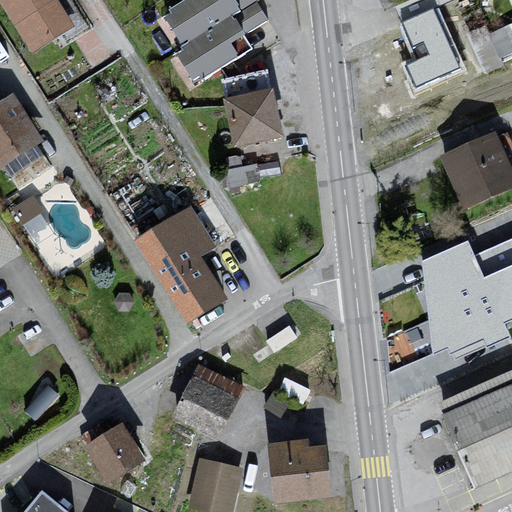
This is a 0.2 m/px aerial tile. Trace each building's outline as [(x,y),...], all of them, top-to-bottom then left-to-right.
[(54,0),(0,0),(0,16),(28,57),(70,32),(54,0)] [(190,0),(161,19),(196,84),(251,52),(243,41),(270,27),(257,11),(267,5),(263,0),(226,0),(213,8),(207,0),(190,0)] [(380,0),(386,13),(417,0),(380,0)] [(438,10),(402,26),(412,47),(425,41),(431,54),(403,66),(413,88),(463,66),(438,10)] [(270,93),(220,102),(229,147),(279,138),(270,93)] [(0,94),(0,173),(43,154),(15,101),(5,105),(0,94)] [(511,183),(495,138),(433,164),(456,219),(511,193),(511,183)] [(15,206),(37,238),(55,226),(33,194),(15,206)] [(188,211),(135,243),(184,330),(224,303),(203,260),(214,252),(188,211)] [(511,239),(474,256),(468,242),(424,262),(433,354),(449,347),(455,361),(509,337),(502,322),(511,317),(511,239)] [(170,424),(215,442),(243,388),(197,370),(170,424)] [(511,374),(442,405),(478,487),(511,472),(511,374)] [(285,377),(280,391),(304,399),(309,385),(285,377)] [(77,450),(101,487),(144,467),(119,427),(77,450)] [(303,446),(262,449),(268,509),(328,502),(322,452),(304,453),(303,446)] [(235,511),(244,474),(198,464),(186,510),(195,511),(235,511)] [(67,511),(42,491),(24,511),(67,511)]
